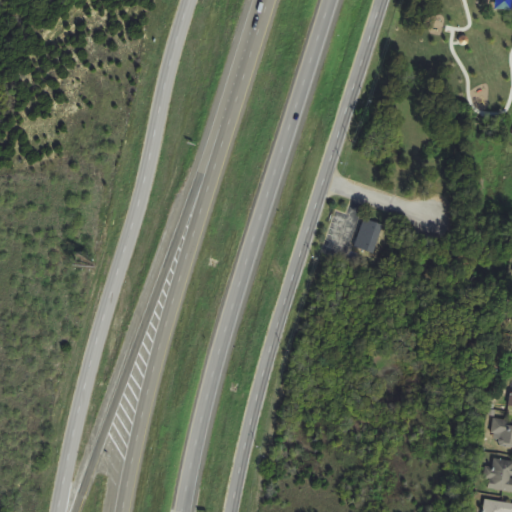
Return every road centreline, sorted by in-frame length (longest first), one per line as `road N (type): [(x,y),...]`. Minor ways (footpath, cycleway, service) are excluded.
road 1 (secondary): [(231,511),(381,0)]
road 2 (motorway): [(262,0),(115,511)]
road 3 (secondary): [(190,0),(59,511)]
road 4 (motorway): [(236,80),(78,511)]
road 5 (motorway): [(220,347),(332,0)]
road 6 (motorway): [(180,511),(220,347)]
